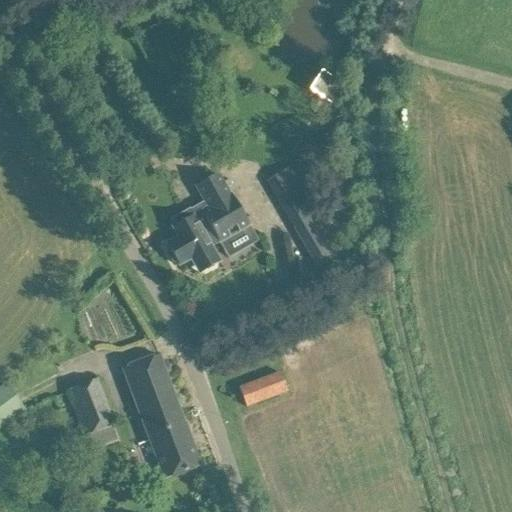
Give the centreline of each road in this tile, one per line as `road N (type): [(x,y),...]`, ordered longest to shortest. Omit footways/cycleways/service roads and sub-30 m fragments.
road 1 (unclassified): [(245,511),(215,420),(147,270),(0,38)]
road 2 (track): [(454,511),(391,282),(372,117),(378,71)]
road 3 (track): [(277,331),(391,282)]
